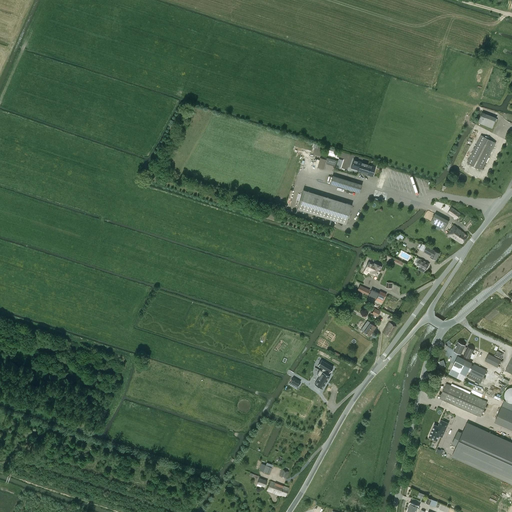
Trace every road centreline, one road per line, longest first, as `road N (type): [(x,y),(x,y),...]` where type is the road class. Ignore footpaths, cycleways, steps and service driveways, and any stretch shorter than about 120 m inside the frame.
road 1 (unclassified): [(395,511),(426,357),(446,327)]
road 2 (unknown): [(498,208),(311,173)]
road 3 (track): [(511,16),(491,24),(446,14),(421,26),(330,0)]
road 4 (unclassified): [(287,511),(373,369)]
road 5 (unclassified): [(464,247),(373,369)]
road 6 (track): [(122,511),(9,476)]
